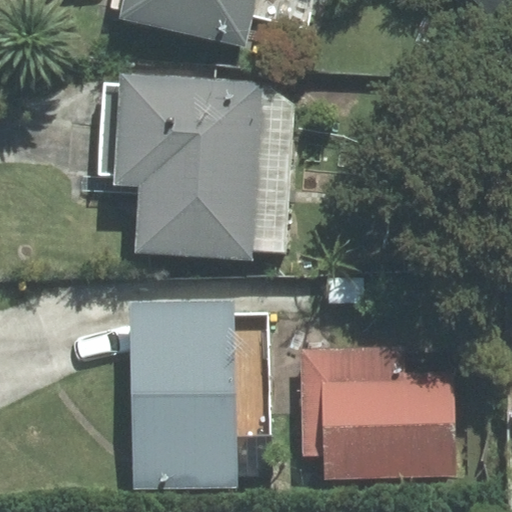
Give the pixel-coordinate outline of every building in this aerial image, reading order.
[(256,44),(265,0),(136,0),(133,16),(256,44)] [(511,0),(486,0),(511,25),(511,0)] [(271,85),(271,81),(134,73),(133,83),(129,156),(128,173),(128,181),(152,182),(152,187),(150,213),(148,251),(262,257),(262,248),(271,85)] [(301,86),(271,85),(262,248),(293,250),(301,86)] [(244,297),(144,298),(144,336),(144,414),(144,486),(245,485),(245,474),(245,434),(244,297)] [(462,478),(462,371),(412,372),(411,347),(311,347),(311,400),(311,454),(334,454),(334,478),(462,478)] [(278,433),(245,434),(245,474),(279,473),(278,433)]
